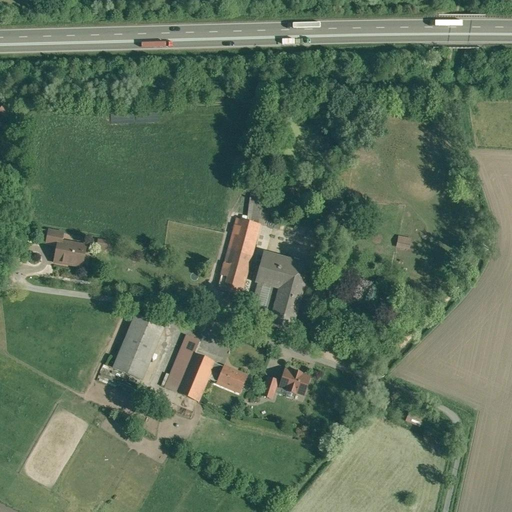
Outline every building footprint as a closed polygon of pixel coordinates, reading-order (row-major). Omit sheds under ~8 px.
[(0,111),(5,117),(11,110),(4,104),(0,108),(0,111)] [(124,123),(124,118),(129,118),(129,114),(110,115),(110,123),(124,123)] [(265,192),(254,192),(252,204),(263,207),(265,192)] [(307,226),(271,216),(268,226),(305,236),(307,226)] [(261,224),(238,217),(226,262),(231,264),(228,276),(222,274),(218,288),(241,295),(261,224)] [(330,233),(307,226),(305,236),(327,242),(330,233)] [(64,233),(48,230),(48,231),(41,230),(39,240),(46,242),(45,246),(56,247),(57,240),(62,241),(64,233)] [(397,237),(397,249),(411,249),(412,238),(397,237)] [(62,241),(57,240),(56,247),(53,264),(86,270),(89,256),(85,255),(87,245),(62,241)] [(110,242),(99,240),(97,249),(108,251),(110,242)] [(289,260),(266,254),(257,283),(273,287),(280,289),(270,322),(293,328),(311,265),(289,259),(289,260)] [(266,309),(254,306),(251,317),(270,322),(280,289),(273,287),(266,309)] [(165,326),(137,314),(120,352),(149,364),(165,326)] [(201,341),(187,335),(181,348),(196,354),(201,341)] [(196,354),(181,348),(165,388),(200,402),(213,372),(216,364),(216,363),(196,354)] [(149,364),(120,352),(114,367),(142,379),(149,364)] [(226,368),(216,364),(213,372),(223,376),(226,368)] [(249,377),(226,367),(226,368),(223,376),(219,384),(243,393),(249,377)] [(294,373),(286,370),(280,387),(288,390),(288,391),(295,394),(296,392),(304,395),(309,378),(301,375),(302,374),(294,372),(294,373)] [(278,382),(268,378),(262,395),(272,399),(278,382)] [(420,427),(424,417),(409,412),(406,422),(420,427)]
